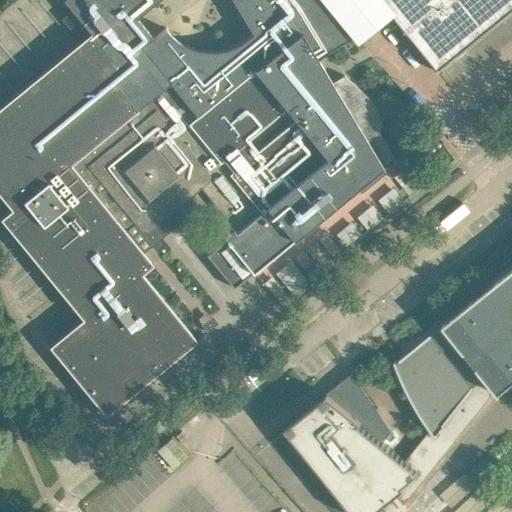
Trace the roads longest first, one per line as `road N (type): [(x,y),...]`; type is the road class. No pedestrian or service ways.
road 1 (unclassified): [(251,385),(511,176)]
road 2 (unknown): [(484,155),(457,103),(511,54)]
